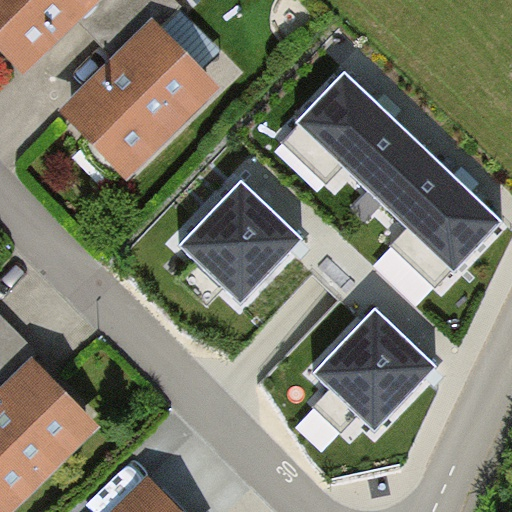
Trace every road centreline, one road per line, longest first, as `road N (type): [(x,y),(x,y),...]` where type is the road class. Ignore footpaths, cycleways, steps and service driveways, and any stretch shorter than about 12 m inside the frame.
road 1 (residential): [(0,198),(311,511)]
road 2 (residential): [(511,353),(438,511)]
